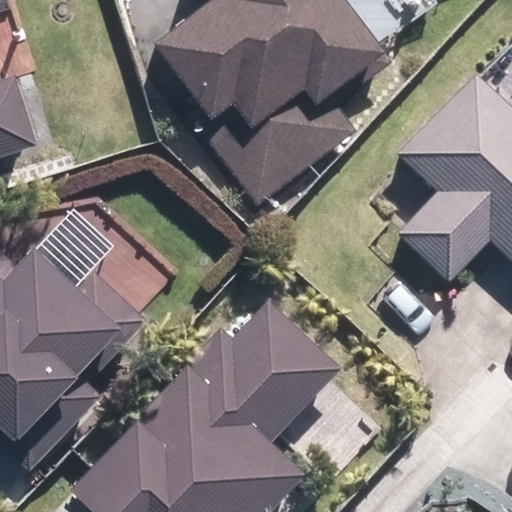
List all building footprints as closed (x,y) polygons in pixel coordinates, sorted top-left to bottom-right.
[(368,118),(336,82),(429,0),(194,0),(155,34),(209,96),(189,114),(268,205),(368,118)] [(511,59),(500,47),(405,142),(453,191),(402,241),(447,286),(501,232),(511,242),(511,59)] [(0,152),(54,138),(31,53),(0,61),(0,152)] [(88,378),(154,305),(66,225),(31,263),(0,235),(0,425),(45,466),(109,396),(88,378)] [(341,360),(260,287),(80,487),(108,511),(262,511),(302,468),(269,439),(341,360)]
